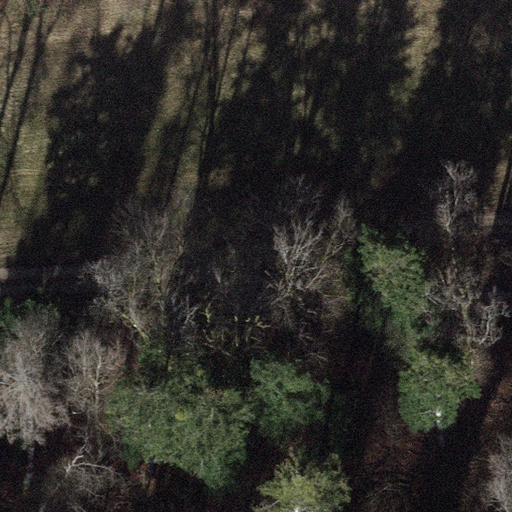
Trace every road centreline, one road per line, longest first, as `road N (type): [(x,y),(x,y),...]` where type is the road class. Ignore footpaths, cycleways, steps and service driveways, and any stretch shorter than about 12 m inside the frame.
road 1 (track): [(511,306),(238,268)]
road 2 (track): [(511,238),(238,268)]
road 3 (track): [(238,268),(0,290)]
